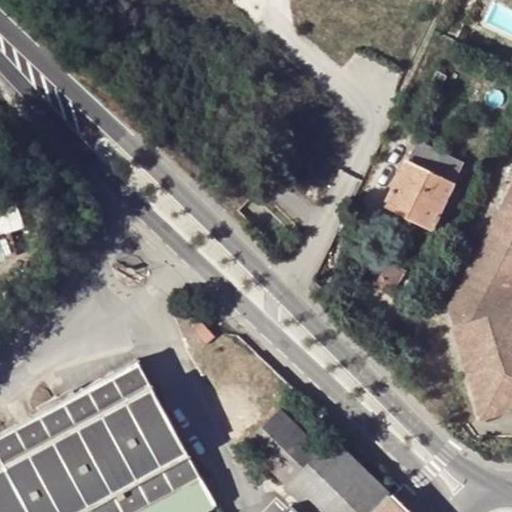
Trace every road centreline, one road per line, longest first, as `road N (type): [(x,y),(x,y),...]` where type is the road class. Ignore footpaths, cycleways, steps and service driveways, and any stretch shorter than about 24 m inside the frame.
road 1 (secondary): [(487,489),(0,32)]
road 2 (secondary): [(0,57),(186,254),(427,473),(448,511)]
